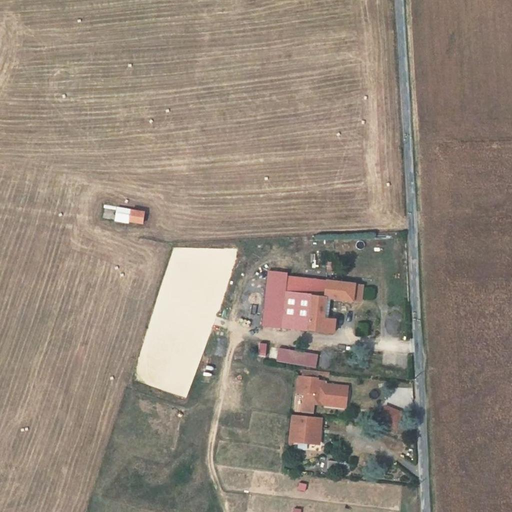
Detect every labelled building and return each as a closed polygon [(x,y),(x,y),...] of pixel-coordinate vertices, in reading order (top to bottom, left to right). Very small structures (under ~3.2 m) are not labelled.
[(158,175),(146,172),(144,181),(156,183),(158,175)] [(104,204),(101,218),(141,225),(144,211),(104,204)] [(299,327),(299,331),(336,329),(335,314),(324,315),(322,294),(349,292),(348,288),(348,276),(346,276),(346,288),(327,289),(322,289),(308,290),(310,327),(299,327)] [(327,289),(346,288),(346,276),(322,278),(322,289),(327,289)] [(348,288),(349,292),(357,292),(357,288),(356,276),(348,276),(348,288)] [(308,290),(322,289),(322,278),(282,280),(285,332),(299,331),(299,327),(310,327),(308,290)] [(312,354),(298,354),(298,361),(294,361),(293,378),(301,379),(300,397),(311,398),(311,387),(322,388),(322,364),(312,364),(312,354)] [(385,389),(378,387),(374,400),(380,402),(385,389)] [(395,392),(385,389),(380,402),(390,406),(395,392)] [(319,402),(290,401),(290,426),(318,427),(319,402)] [(396,425),(400,411),(384,406),(379,420),(396,425)]
